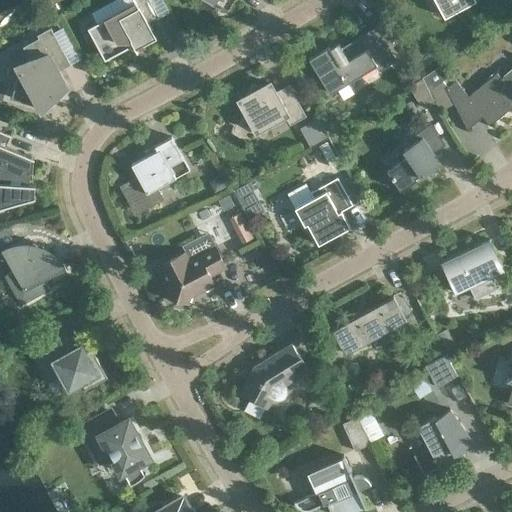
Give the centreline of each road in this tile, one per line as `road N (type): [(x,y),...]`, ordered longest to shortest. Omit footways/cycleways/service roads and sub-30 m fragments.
road 1 (residential): [(167,366),(83,200),(83,158),(106,125),(327,0)]
road 2 (residential): [(167,366),(511,176)]
road 3 (residential): [(247,511),(167,366)]
